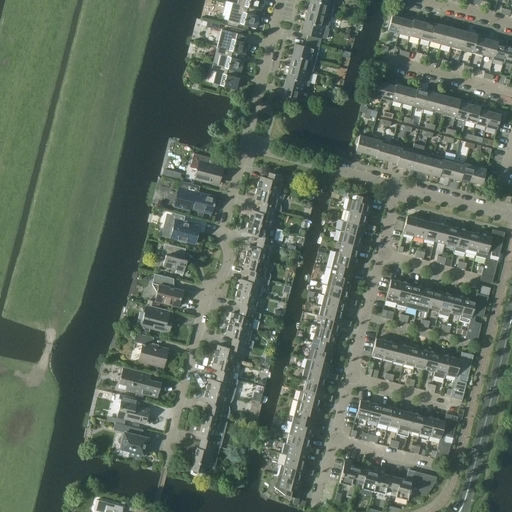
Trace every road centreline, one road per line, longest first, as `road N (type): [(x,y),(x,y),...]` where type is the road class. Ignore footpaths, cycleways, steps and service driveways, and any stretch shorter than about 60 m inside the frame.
road 1 (residential): [(167,457),(207,293),(228,259),(222,235),(246,145)]
road 2 (tertiary): [(458,511),(511,317)]
road 3 (residential): [(398,186),(246,145)]
road 4 (residential): [(246,145),(283,0)]
road 5 (residential): [(511,93),(387,60)]
road 6 (residential): [(380,255),(349,376)]
